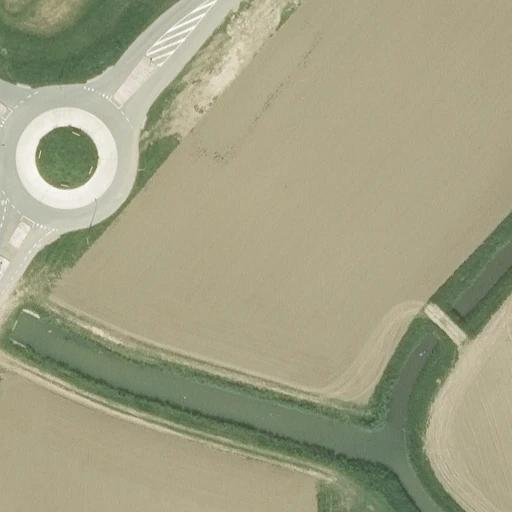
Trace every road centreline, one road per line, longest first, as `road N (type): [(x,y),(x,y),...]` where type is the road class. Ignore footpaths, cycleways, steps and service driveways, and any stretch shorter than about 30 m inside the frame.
road 1 (unclassified): [(121,190),(253,331),(511,496)]
road 2 (tertiary): [(126,133),(138,106),(227,0)]
road 3 (tertiary): [(184,0),(95,98)]
